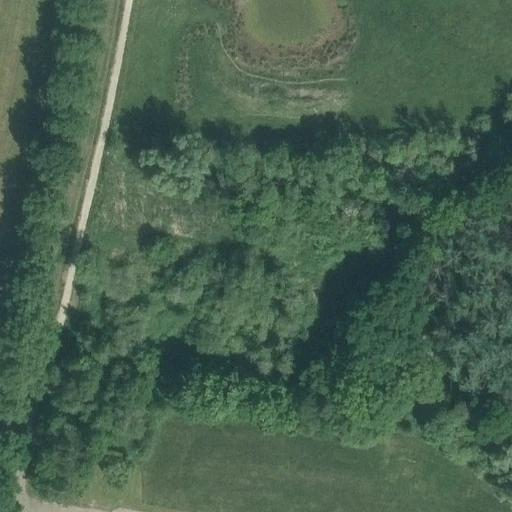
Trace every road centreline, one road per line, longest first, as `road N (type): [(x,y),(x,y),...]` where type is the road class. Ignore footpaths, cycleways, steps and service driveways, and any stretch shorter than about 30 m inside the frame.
road 1 (track): [(34,385),(115,0)]
road 2 (unclassified): [(14,511),(34,385)]
